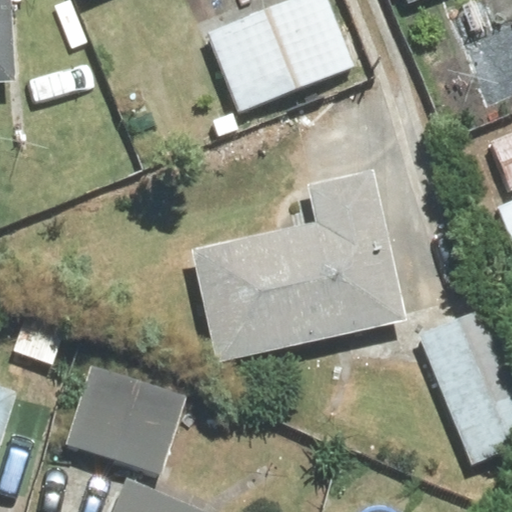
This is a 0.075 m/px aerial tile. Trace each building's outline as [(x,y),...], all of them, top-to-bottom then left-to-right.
[(0,0),(0,90),(9,90),(4,0),(0,0)] [(321,0),(313,0),(212,44),(244,119),(353,72),(321,0)] [(511,0),(398,0),(402,10),(427,0),(511,0)] [(312,230),(186,255),(210,373),(406,333),(374,177),(304,191),(312,230)] [(511,315),(508,305),(427,338),(480,467),(511,453),(511,315)] [(192,403),(93,374),(71,452),(170,481),(192,403)] [(0,425),(9,396),(0,393),(0,425)] [(185,511),(120,485),(108,511),(185,511)]
